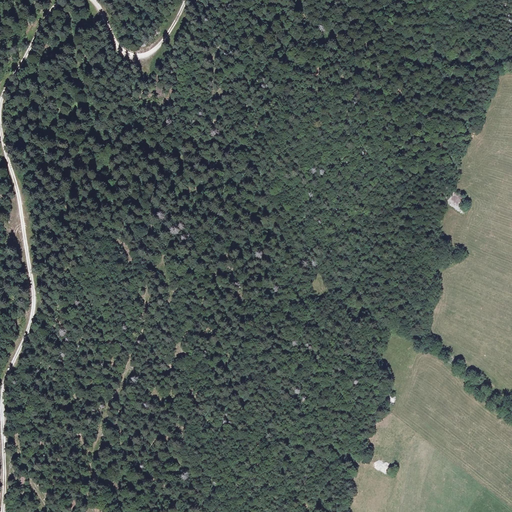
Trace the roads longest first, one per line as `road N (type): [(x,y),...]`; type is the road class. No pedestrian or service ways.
road 1 (track): [(0,385),(30,318),(31,297),(17,187),(4,155),(3,94),(58,0)]
road 2 (track): [(91,511),(95,453),(126,384),(151,279)]
road 3 (track): [(92,0),(131,59),(167,38),(186,0)]
road 4 (track): [(0,395),(23,462),(52,511)]
